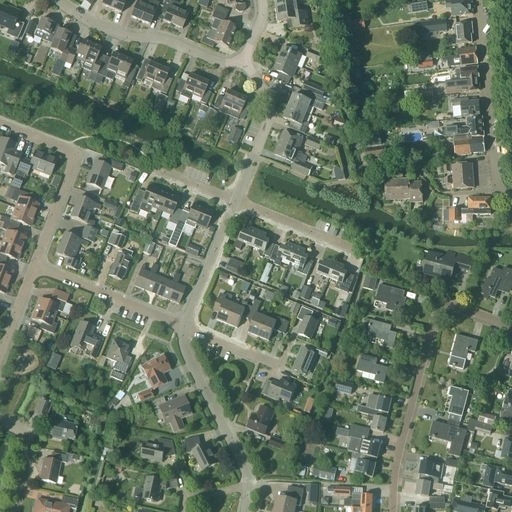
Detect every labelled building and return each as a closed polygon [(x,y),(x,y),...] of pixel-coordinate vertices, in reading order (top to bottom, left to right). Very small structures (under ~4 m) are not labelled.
[(103,0),(101,5),(111,9),(114,0),(103,0)] [(126,0),(114,0),(111,9),(121,13),(126,0)] [(140,21),(150,26),(159,3),(150,0),(149,0),(147,5),(140,21)] [(163,21),(172,25),(179,9),(181,4),(170,0),(166,0),(158,19),(163,21)] [(224,0),(226,7),(235,6),(235,10),(239,13),(243,12),(245,9),(245,4),(243,4),(241,0),(224,0)] [(275,0),(277,9),(297,6),(296,0),(275,0)] [(473,15),(472,2),(467,3),(466,0),(445,0),(447,8),(452,7),(453,17),(473,15)] [(130,17),(140,21),(147,5),(137,1),(130,17)] [(17,40),(24,24),(16,21),(20,12),(12,9),(12,11),(0,5),(0,25),(8,29),(5,35),(17,40)] [(212,18),(214,19),(210,29),(232,38),(237,28),(224,22),(228,11),(217,6),(212,18)] [(297,6),(277,9),(279,21),(292,20),(293,28),(308,26),(306,12),(298,13),(297,6)] [(189,13),(179,9),(172,25),(182,29),(189,13)] [(351,17),(343,18),(345,31),(366,29),(365,20),(351,22),(351,17)] [(36,31),(34,37),(41,40),(52,44),(53,42),(54,38),(49,36),(54,24),(41,19),(36,31)] [(446,20),(420,23),(421,34),(447,31),(446,20)] [(30,36),(36,23),(30,21),(24,34),(30,36)] [(470,31),(472,30),(472,23),(455,25),(457,45),(472,43),(470,31)] [(54,38),(53,42),(58,44),(55,49),(58,50),(63,52),(60,60),(65,63),(69,55),(71,49),(65,47),(71,34),(58,29),(54,38)] [(228,48),(232,38),(210,29),(206,39),(203,37),(201,43),(213,48),(215,43),(228,48)] [(69,55),(65,63),(71,65),(74,59),(84,63),(91,45),(81,41),(77,52),(71,49),(69,55)] [(84,63),(81,68),(91,72),(91,73),(96,76),(97,75),(102,62),(96,60),(101,49),(91,45),(84,63)] [(284,48),(279,59),(296,66),(302,69),(307,58),(301,56),(301,55),(284,48)] [(476,48),(457,50),(457,56),(449,57),(441,58),(442,62),(448,62),(448,68),(461,66),(478,64),(476,48)] [(306,57),(319,63),(322,55),(310,50),(306,57)] [(108,65),(103,77),(113,81),(115,76),(122,58),(113,54),(108,65)] [(26,55),(23,62),(28,64),(32,57),(26,55)] [(132,62),(122,58),(115,76),(114,78),(124,82),(122,87),(128,89),(134,76),(128,73),(132,62)] [(292,78),(296,66),(279,59),(274,70),(292,78)] [(419,68),(433,66),(432,59),(418,61),(419,68)] [(102,62),(97,75),(103,77),(108,65),(102,62)] [(143,79),(152,83),(159,67),(149,63),(146,70),(141,68),(136,80),(142,82),(143,79)] [(169,72),(159,67),(152,83),(162,87),(160,90),(166,93),(171,81),(166,79),(169,72)] [(446,82),(446,83),(479,79),(479,78),(478,68),(455,71),(456,75),(452,76),(453,81),(446,82)] [(336,73),(329,70),(326,77),(333,80),(336,73)] [(191,95),(192,95),(199,79),(189,75),(186,82),(180,80),(176,91),(181,94),(180,96),(189,100),(191,95)] [(208,83),(199,79),(192,95),(201,99),(200,102),(206,104),(211,93),(205,90),(208,83)] [(480,91),(479,79),(446,83),(447,93),(480,91)] [(301,90),(322,98),(326,90),(305,81),(301,90)] [(432,90),(418,91),(419,98),(433,97),(432,90)] [(229,111),(230,111),(236,95),(227,91),(224,98),(218,96),(213,108),(219,110),(218,112),(227,116),(229,111)] [(328,105),(330,102),(325,100),(307,93),(305,99),(294,95),(289,107),(306,114),(309,106),(315,108),(317,105),(322,107),(323,103),(328,105)] [(167,98),(158,94),(155,102),(164,106),(167,98)] [(246,100),(236,95),(230,111),(239,115),(238,118),(244,121),(249,109),(243,107),(246,100)] [(461,105),(462,118),(480,116),(479,101),(468,102),(468,99),(459,100),(458,96),(451,97),(452,106),(461,105)] [(168,100),(165,105),(172,108),(174,103),(168,100)] [(391,115),(399,114),(399,104),(390,104),(391,115)] [(201,105),(198,111),(205,114),(207,108),(201,105)] [(303,121),(306,114),(289,107),(284,119),(295,123),(292,130),(304,135),(309,124),(303,121)] [(208,108),(203,119),(209,122),(214,111),(208,108)] [(333,125),(343,129),(346,122),(336,118),(333,125)] [(471,134),(472,138),(484,137),(482,118),(466,119),(466,127),(460,127),(460,126),(442,128),(443,137),(471,134)] [(232,128),(226,141),(236,145),(241,132),(232,128)] [(284,133),(279,144),(297,151),(302,140),(284,133)] [(325,135),(323,141),(332,145),(335,138),(325,135)] [(453,136),(455,156),(471,155),(471,154),(485,153),(484,139),(472,140),(472,138),(470,138),(470,137),(466,137),(466,135),(453,136)] [(309,137),(305,145),(319,151),(322,142),(309,137)] [(15,145),(0,139),(0,163),(7,166),(4,173),(12,176),(16,165),(17,165),(22,153),(13,150),(15,145)] [(306,164),(300,162),(304,154),(297,151),(279,144),(275,155),(292,162),(293,163),(291,169),(309,176),(313,166),(306,164)] [(365,150),(367,159),(388,156),(386,147),(382,147),(382,145),(365,147),(366,150),(365,150)] [(19,189),(24,176),(26,176),(30,168),(50,176),(56,160),(35,152),(31,163),(21,160),(13,181),(11,186),(19,189)] [(86,184),(102,190),(110,168),(120,172),(123,165),(109,160),(106,166),(95,162),(86,184)] [(453,178),(473,176),(472,164),(452,166),(453,178)] [(338,168),(339,179),(347,178),(346,167),(338,168)] [(128,180),(133,182),(137,175),(131,172),(128,180)] [(474,189),(473,176),(453,178),(454,190),(474,189)] [(13,181),(6,178),(3,185),(11,188),(11,186),(13,181)] [(409,179),(385,181),(386,201),(410,199),(409,183),(409,179)] [(422,182),(409,183),(410,199),(410,203),(423,202),(422,182)] [(152,207),(158,191),(148,186),(142,201),(135,198),(129,211),(137,214),(139,210),(149,214),(152,207)] [(17,203),(15,209),(34,216),(38,205),(29,201),(31,195),(14,189),(10,200),(17,203)] [(168,195),(158,191),(152,207),(157,209),(152,220),(157,222),(162,211),(168,195)] [(174,225),(176,225),(176,226),(182,211),(175,208),(179,199),(168,195),(162,211),(171,215),(168,223),(169,223),(174,225)] [(78,197),(74,208),(92,215),(94,209),(99,211),(101,206),(78,197)] [(466,223),(466,215),(490,215),(490,198),(468,198),(468,209),(449,209),(449,222),(460,222),(460,223),(466,223)] [(117,205),(105,200),(102,207),(114,212),(113,217),(117,219),(121,208),(117,207),(117,205)] [(194,229),(196,225),(203,209),(193,204),(189,214),(182,211),(176,226),(176,225),(174,230),(168,245),(175,248),(181,233),(185,225),(194,229)] [(89,221),(92,215),(74,208),(70,218),(93,227),(95,222),(89,221)] [(30,227),(34,216),(15,209),(11,220),(1,216),(0,219),(0,222),(18,229),(20,224),(30,227)] [(213,213),(203,209),(196,225),(206,229),(213,213)] [(121,228),(124,222),(118,218),(115,225),(121,228)] [(16,234),(18,229),(0,222),(0,228),(7,231),(2,242),(21,250),(26,238),(16,234)] [(85,226),(82,232),(95,237),(97,231),(85,226)] [(243,243),(252,247),(258,231),(249,228),(247,232),(243,230),(238,241),(236,240),(233,248),(240,250),(243,243)] [(267,235),(258,231),(252,247),(259,250),(258,252),(260,257),(263,258),(264,255),(269,257),(275,243),(265,239),(267,235)] [(93,243),(95,237),(82,232),(80,238),(93,243)] [(111,233),(107,243),(120,249),(125,239),(111,233)] [(64,234),(60,244),(78,251),(80,245),(85,247),(87,243),(64,234)] [(150,256),(154,245),(147,241),(142,253),(150,256)] [(17,261),(21,250),(2,242),(0,248),(0,260),(5,263),(7,257),(17,261)] [(286,248),(282,246),(281,248),(275,246),(270,260),(274,262),(273,264),(280,266),(283,259),(290,263),(297,247),(288,243),(286,248)] [(75,257),(78,251),(60,244),(56,255),(66,258),(63,266),(76,271),(81,259),(75,257)] [(199,249),(188,244),(185,252),(196,257),(199,249)] [(297,247),(290,263),(299,266),(297,272),(308,276),(313,262),(307,259),(308,257),(303,255),(305,250),(297,247)] [(431,252),(428,261),(425,274),(449,281),(453,266),(470,271),(473,258),(458,254),(457,258),(455,257),(456,254),(447,251),(446,256),(431,252)] [(131,258),(130,258),(122,255),(118,253),(109,276),(120,281),(122,277),(123,278),(131,258)] [(316,273),(329,278),(336,263),(327,259),(325,264),(320,262),(316,273)] [(3,268),(5,263),(0,260),(0,280),(8,283),(13,272),(3,268)] [(181,271),(188,274),(192,264),(186,262),(181,271)] [(226,270),(239,275),(242,268),(229,263),(226,270)] [(344,266),(336,263),(329,278),(338,282),(335,288),(347,293),(354,277),(347,274),(347,273),(342,271),(344,266)] [(145,291),(156,295),(163,279),(154,275),(158,267),(153,264),(149,273),(152,274),(145,291)] [(134,286),(145,291),(152,274),(149,273),(143,271),(145,267),(142,265),(134,286)] [(486,278),(484,285),(481,294),(484,295),(483,297),(484,299),(486,300),(488,299),(489,297),(495,299),(499,288),(504,289),(507,280),(511,281),(511,270),(503,268),(502,272),(493,269),(490,280),(486,278)] [(229,275),(223,273),(221,278),(226,281),(229,275)] [(175,274),(172,282),(174,283),(167,300),(179,305),(186,288),(177,284),(180,276),(175,274)] [(263,275),(260,281),(266,283),(269,277),(263,275)] [(366,276),(363,287),(374,290),(377,279),(366,276)] [(156,295),(167,300),(174,283),(172,282),(163,279),(156,295)] [(0,292),(4,295),(8,283),(0,280),(0,292)] [(385,310),(393,312),(402,314),(406,299),(389,295),(391,288),(380,285),(375,301),(387,304),(385,310)] [(304,286),(300,298),(308,301),(312,290),(304,286)] [(39,299),(35,309),(54,317),(57,311),(62,313),(69,295),(54,290),(49,303),(39,299)] [(298,300),(300,293),(294,291),(292,297),(298,300)] [(251,292),(248,301),(253,303),(256,294),(251,292)] [(315,293),(311,303),(318,306),(322,296),(315,293)] [(217,320),(227,324),(235,305),(230,303),(232,296),(227,294),(226,297),(221,295),(214,312),(219,314),(217,320)] [(248,333),(258,337),(266,318),(256,314),(258,310),(261,302),(255,300),(252,307),(247,319),(253,321),(248,333)] [(235,305),(227,324),(237,328),(242,317),(247,319),(252,307),(247,306),(248,304),(242,301),(240,307),(235,305)] [(294,303),(290,312),(297,315),(301,306),(294,303)] [(298,335),(310,340),(318,322),(310,319),(313,312),(302,308),(297,319),(303,322),(298,335)] [(343,311),(336,308),(333,314),(344,318),(346,314),(342,313),(343,311)] [(52,323),(54,317),(35,309),(31,320),(41,323),(39,329),(53,334),(57,325),(52,323)] [(276,322),(266,318),(258,337),(268,341),(273,330),(284,334),(289,323),(278,318),(276,322)] [(337,322),(330,319),(327,325),(334,328),(337,322)] [(384,341),(383,347),(393,349),(397,334),(383,330),(385,324),(370,320),(366,336),(384,341)] [(94,359),(102,340),(91,335),(93,328),(80,323),(70,347),(85,353),(84,355),(94,359)] [(29,327),(25,337),(37,341),(41,332),(29,327)] [(509,336),(493,330),(490,340),(505,346),(509,336)] [(463,370),(465,360),(468,351),(475,353),(478,341),(457,336),(451,356),(448,366),(463,370)] [(125,374),(131,359),(126,356),(129,347),(113,341),(106,358),(116,363),(113,369),(125,374)] [(313,362),(316,354),(302,348),(293,370),(306,375),(312,362),(313,362)] [(317,348),(315,353),(326,358),(328,353),(317,348)] [(511,349),(505,348),(503,354),(511,356),(511,352),(511,349)] [(388,368),(376,365),(377,359),(361,355),(357,371),(375,376),(374,381),(384,384),(388,368)] [(162,374),(170,370),(163,356),(141,367),(153,390),(166,383),(162,374)] [(124,376),(113,371),(110,378),(122,382),(124,376)] [(488,380),(477,376),(473,385),(485,389),(488,380)] [(290,403),(296,386),(281,380),(279,385),(267,380),(261,394),(279,401),(280,399),(290,403)] [(338,380),(335,390),(351,395),(353,384),(338,380)] [(450,414),(448,420),(460,423),(468,392),(451,387),(448,396),(452,397),(448,413),(450,414)] [(474,395),(481,397),(483,390),(475,388),(474,395)] [(150,389),(137,395),(140,403),(153,397),(150,389)] [(509,422),(510,419),(511,419),(511,391),(509,391),(500,420),(509,422)] [(357,413),(368,416),(368,415),(387,420),(391,400),(374,396),(370,409),(358,406),(357,413)] [(115,407),(119,400),(114,397),(110,403),(115,407)] [(166,424),(171,422),(174,432),(183,429),(179,419),(190,415),(183,397),(166,404),(163,398),(151,403),(154,410),(160,407),(166,424)] [(39,399),(33,414),(46,419),(51,404),(39,399)] [(265,435),(274,412),(261,407),(257,417),(253,415),(247,428),(265,435)] [(480,412),(477,421),(493,425),(495,416),(480,412)] [(383,433),(387,420),(368,415),(368,416),(367,420),(374,421),(371,430),(383,433)] [(90,416),(89,424),(97,426),(98,418),(90,416)] [(470,418),(468,425),(475,427),(477,420),(470,418)] [(48,438),(66,441),(67,439),(73,440),(77,426),(67,423),(57,421),(52,420),(48,438)] [(458,429),(460,423),(448,420),(447,425),(433,422),(429,437),(451,443),(448,454),(459,457),(466,431),(458,429)] [(491,434),(493,425),(477,421),(475,430),(491,434)] [(353,427),(352,431),(368,435),(370,430),(358,427),(358,428),(353,427)] [(351,438),(348,451),(352,452),(355,453),(377,459),(380,445),(368,442),(367,442),(368,435),(352,431),(350,431),(348,437),(351,438)] [(202,471),(216,464),(206,444),(201,446),(199,437),(185,440),(188,454),(192,452),(202,471)] [(272,437),(268,445),(281,451),(285,443),(272,437)] [(169,457),(176,456),(172,442),(159,439),(158,446),(144,444),(141,458),(155,461),(162,463),(163,456),(169,457)] [(511,440),(505,439),(500,458),(511,460),(511,440)] [(476,450),(478,444),(471,443),(469,452),(473,454),(475,449),(476,450)] [(352,452),(351,459),(352,459),(356,460),(354,472),(353,473),(372,478),(377,459),(355,453),(352,452)] [(50,460),(43,459),(39,481),(56,484),(60,463),(66,464),(67,456),(51,453),(50,460)] [(458,461),(446,459),(445,466),(457,468),(458,461)] [(438,484),(439,478),(441,478),(443,465),(422,461),(419,475),(420,475),(419,481),(438,484)] [(307,467),(299,465),(297,475),(305,477),(307,467)] [(494,488),(495,483),(511,486),(511,471),(482,465),(481,470),(486,471),(482,486),(494,488)] [(336,469),(321,466),(318,477),(334,481),(336,469)] [(145,486),(145,490),(136,488),(134,497),(143,499),(157,502),(160,489),(165,490),(167,482),(146,477),(145,486)] [(453,487),(438,484),(419,481),(418,481),(416,495),(428,497),(430,489),(452,493),(453,487)] [(306,484),(306,492),(317,493),(317,485),(306,484)] [(350,488),(335,487),(334,495),(350,496),(350,488)] [(489,499),(487,508),(489,508),(498,510),(499,507),(505,509),(506,507),(509,508),(511,499),(503,497),(504,493),(491,490),(489,499)] [(275,507),(295,511),(296,505),(300,506),(303,496),(290,493),(289,499),(277,496),(275,507)] [(351,508),(372,509),(373,496),(363,495),(363,494),(352,493),(351,508)] [(78,500),(62,497),(60,505),(37,500),(35,510),(33,509),(32,511),(67,511),(69,508),(76,510),(78,500)] [(477,511),(479,505),(453,499),(451,510),(460,511),(477,511)]
